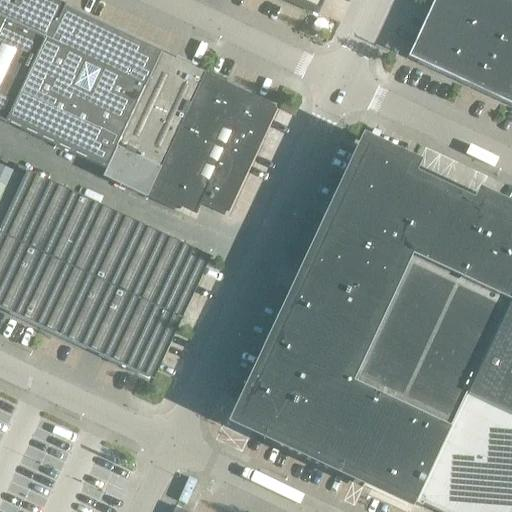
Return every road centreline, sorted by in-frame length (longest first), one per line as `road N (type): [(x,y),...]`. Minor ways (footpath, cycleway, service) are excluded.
road 1 (unclassified): [(171,444),(341,83)]
road 2 (unclassified): [(341,83),(153,0)]
road 3 (unclassified): [(171,444),(0,364)]
road 4 (unclassified): [(315,511),(171,444)]
